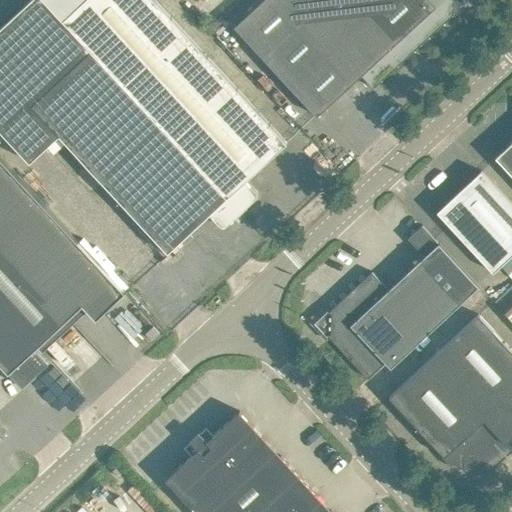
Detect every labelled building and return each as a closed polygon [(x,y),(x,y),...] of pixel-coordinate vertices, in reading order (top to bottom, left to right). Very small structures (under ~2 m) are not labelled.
[(242,212),(64,20),(45,0),(30,0),(0,28),(0,128),(30,162),(60,134),(169,252),(210,213),(221,225),(227,225),(242,212)] [(287,142),(274,127),(155,0),(84,0),(64,20),(242,212),(256,198),(256,192),(246,180),(287,142)] [(249,41),(293,0),(262,0),(235,26),(249,41)] [(293,0),(249,41),(304,101),(318,115),(362,75),(374,88),(453,14),(455,16),(456,15),(455,14),(458,11),(459,2),(456,0),(293,0)] [(511,173),(511,142),(496,157),(511,173)] [(0,361),(4,365),(17,380),(30,380),(50,362),(36,347),(83,304),(96,318),(126,291),(0,154),(0,361)] [(511,255),(511,203),(495,185),(482,170),(438,211),(459,234),(494,272),(511,255)] [(439,242),(423,225),(409,238),(425,256),(389,289),(373,271),(330,311),(332,313),(331,333),(329,335),(369,378),(386,361),(391,367),(462,302),(479,286),(439,242)] [(511,283),(495,300),(502,307),(511,296),(511,283)] [(511,438),(511,349),(479,313),(389,396),(444,455),(443,456),(452,467),(464,467),(465,459),(473,460),(472,468),(492,468),(511,450),(511,447),(507,442),(511,438)] [(197,511),(324,511),(313,500),(318,495),(281,455),(276,460),(261,444),(267,439),(240,410),(212,436),(209,432),(205,436),(201,432),(191,441),(195,445),(191,449),(195,453),(167,478),(197,511)]
